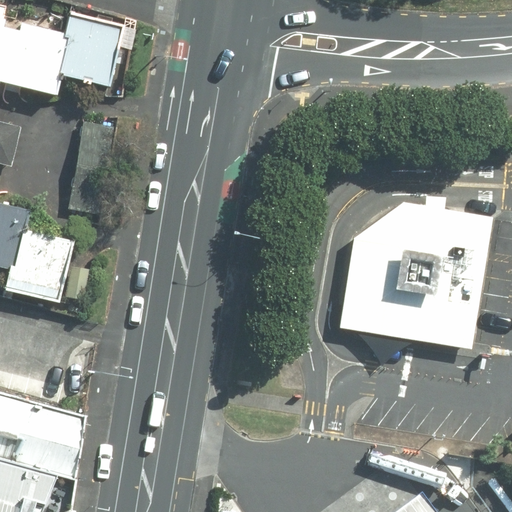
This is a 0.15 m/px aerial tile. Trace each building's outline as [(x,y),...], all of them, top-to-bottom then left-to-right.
[(0,82),(54,95),(58,78),(105,89),(119,30),(68,18),(64,35),(16,24),(15,30),(1,27),(6,3),(0,1),(0,82)] [(20,127),(0,121),(0,166),(9,169),(20,127)] [(109,125),(79,121),(65,208),(96,212),(109,125)] [(351,239),(338,325),(471,350),(492,216),(402,200),(351,239)] [(0,268),(5,270),(1,287),(57,301),(73,242),(21,228),(26,210),(0,203),(0,268)] [(83,302),(84,268),(67,267),(65,301),(83,302)] [(80,414),(0,392),(0,460),(64,477),(80,414)] [(0,511),(68,511),(71,481),(0,461),(0,511)] [(431,511),(417,492),(388,511),(431,511)]
